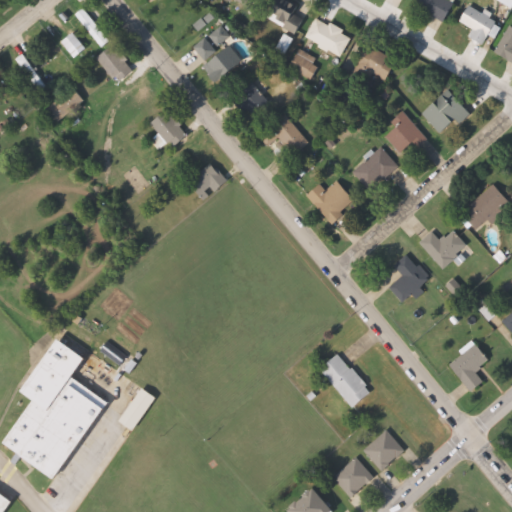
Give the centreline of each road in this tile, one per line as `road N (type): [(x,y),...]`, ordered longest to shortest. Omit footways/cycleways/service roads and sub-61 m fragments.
road 1 (residential): [(511,485),(118,0)]
road 2 (residential): [(341,276),(511,118)]
road 3 (residential): [(511,96),(349,0)]
road 4 (residential): [(511,403),(385,511)]
